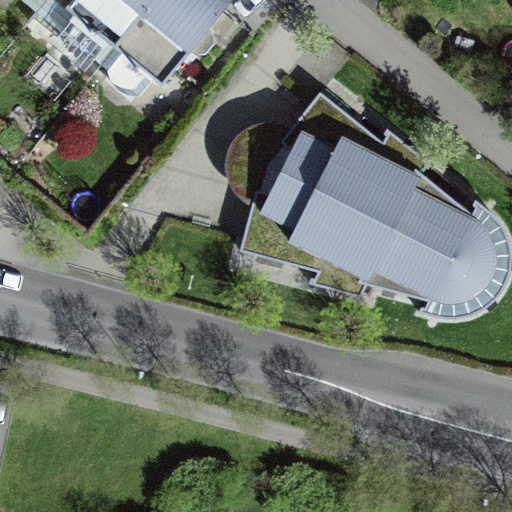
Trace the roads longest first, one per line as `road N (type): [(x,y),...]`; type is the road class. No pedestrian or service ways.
road 1 (secondary): [(0,295),(511,430)]
road 2 (residential): [(511,149),(329,0)]
